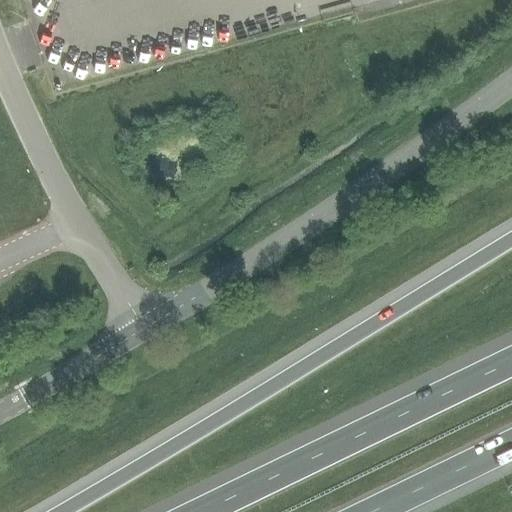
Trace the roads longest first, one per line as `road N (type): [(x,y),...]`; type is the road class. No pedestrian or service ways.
road 1 (motorway): [(511,242),(68,511)]
road 2 (secondary): [(141,333),(511,81)]
road 3 (motorway): [(511,359),(198,511)]
road 4 (unclassified): [(141,333),(72,218),(0,58)]
road 5 (secondary): [(0,412),(141,333)]
road 6 (motorway): [(374,511),(511,445)]
